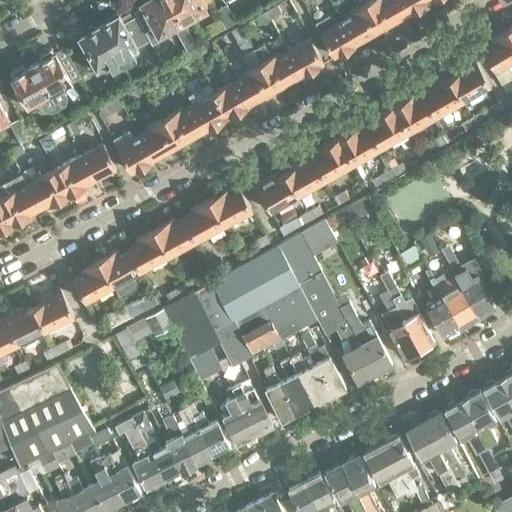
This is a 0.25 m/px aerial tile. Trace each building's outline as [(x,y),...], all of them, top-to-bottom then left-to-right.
[(136,14),(149,39),(151,42),(152,44),(152,43),(161,39),(159,34),(172,26),(174,30),(185,24),(171,0),(142,0),(142,1),(141,2),(145,9),(136,14)] [(171,0),(185,24),(191,20),(190,17),(206,8),(201,0),(171,0)] [(366,0),(354,0),(357,4),(349,9),(350,11),(341,16),(357,43),(358,43),(357,41),(382,27),(366,0)] [(408,14),(409,13),(401,0),(366,0),(382,27),(406,12),(408,14)] [(401,0),(409,13),(432,0),(431,0),(401,0)] [(266,10),(271,18),(282,12),(280,8),(277,3),(266,10)] [(226,28),(237,21),(226,4),(216,10),(226,28)] [(260,25),(271,18),(266,10),(255,16),(260,25)] [(149,39),(136,14),(124,21),(119,13),(118,13),(115,12),(104,18),(103,22),(100,24),(124,67),(135,60),(129,50),(137,45),(149,39)] [(357,43),(341,16),(336,19),(332,12),(315,22),(335,56),(357,43)] [(80,32),(80,35),(98,68),(106,63),(112,74),(124,67),(100,24),(93,28),(91,25),(80,32)] [(237,41),(245,54),(253,49),(246,36),(239,25),(231,30),(237,41)] [(511,73),(506,62),(511,59),(511,33),(508,26),(489,37),(491,41),(482,46),(495,69),(494,69),(502,84),(510,97),(511,97),(511,73)] [(287,47),(302,75),(324,62),(309,35),(296,42),(290,31),(281,36),(287,47)] [(206,51),(201,43),(179,56),(184,65),(206,51)] [(260,60),(276,87),(300,73),(301,76),(302,75),(287,47),(279,52),(277,50),(270,54),(263,43),(254,48),(260,60)] [(34,64),(59,108),(63,105),(66,96),(60,86),(71,80),(80,76),(66,46),(53,53),(51,49),(41,54),(43,59),(34,64)] [(251,101),(276,87),(260,60),(254,48),(253,49),(245,54),(242,55),(248,66),(240,71),(242,74),(235,77),(250,104),(252,103),(251,101)] [(450,77),(463,99),(490,83),(475,57),(456,68),(458,72),(450,77)] [(55,110),(59,108),(34,64),(25,68),(23,64),(11,71),(14,75),(12,76),(29,105),(41,98),(47,109),(55,110)] [(86,85),(94,81),(89,72),(81,76),(86,85)] [(137,94),(160,82),(155,73),(132,86),(137,94)] [(229,117),(250,104),(235,77),(213,90),(229,117)] [(440,78),(420,89),(422,93),(435,115),(463,99),(450,77),(442,82),(440,78)] [(207,129),(229,117),(213,90),(191,102),(207,129)] [(435,115),(422,93),(414,97),(412,93),(393,104),(408,130),(435,115)] [(101,117),(123,105),(118,95),(101,104),(98,113),(101,117)] [(504,108),(499,99),(471,116),(476,124),(504,108)] [(0,122),(9,118),(0,102),(0,122)] [(205,130),(207,129),(191,102),(183,107),(182,105),(164,115),(179,142),(204,128),(205,130)] [(377,119),(368,124),(381,146),(408,130),(393,104),(374,115),(377,119)] [(155,156),(179,142),(164,115),(146,125),(147,127),(139,132),(154,159),(156,158),(155,156)] [(465,131),(476,124),(471,116),(460,122),(465,131)] [(20,143),(30,137),(20,118),(9,123),(20,143)] [(65,124),(70,133),(79,128),(74,119),(65,124)] [(381,146),(368,124),(360,129),(357,125),(338,136),(353,162),(381,146)] [(63,125),(40,138),(39,139),(45,149),(57,142),(55,138),(66,131),(63,125)] [(154,159),(139,132),(133,135),(129,129),(114,138),(131,170),(132,169),(133,171),(154,159)] [(444,131),(434,138),(438,147),(450,140),(444,131)] [(322,150),(312,156),(325,178),(353,162),(338,136),(320,146),(322,150)] [(81,154),(94,178),(116,166),(103,142),(81,154)] [(298,193),(325,178),(312,156),(310,152),(292,162),(294,167),(286,171),(298,193)] [(90,180),(94,178),(81,154),(54,168),(68,194),(91,182),(90,180)] [(392,167),(397,175),(407,169),(402,161),(392,167)] [(376,187),(397,175),(392,167),(371,179),(376,187)] [(68,194),(54,168),(27,182),(40,207),(44,204),(45,206),(68,194)] [(298,193),(286,171),(278,176),(275,172),(256,183),(271,209),(298,193)] [(0,197),(14,223),(36,211),(35,209),(40,207),(27,182),(21,173),(0,183),(0,197)] [(210,197),(224,223),(252,207),(239,185),(231,190),(229,186),(210,197)] [(345,189),(333,195),(338,204),(350,197),(345,189)] [(365,194),(342,207),(350,222),(374,210),(365,194)] [(0,230),(14,223),(0,197),(0,230)] [(193,211),(184,215),(197,238),(224,223),(210,197),(191,207),(193,211)] [(307,210),(312,219),(323,212),(318,203),(307,210)] [(301,225),(312,219),(307,210),(296,216),(301,225)] [(197,238),(184,215),(176,220),(174,217),(154,227),(168,253),(197,238)] [(302,230),(314,252),(337,239),(325,217),(302,230)] [(168,253),(154,227),(135,238),(137,241),(128,246),(141,268),(168,253)] [(277,243),(317,319),(325,335),(336,329),(342,342),(346,339),(351,348),(344,352),(359,380),(361,379),(363,381),(369,378),(370,374),(376,371),(356,336),(338,301),(322,269),(314,252),(302,230),(277,243)] [(429,230),(413,239),(422,254),(438,245),(429,230)] [(266,233),(254,239),(259,248),(271,242),(266,233)] [(414,242),(399,250),(407,265),(422,256),(414,242)] [(227,355),(233,365),(241,361),(241,360),(265,348),(274,343),(281,339),(299,329),(307,325),(317,319),(277,243),(201,285),(193,289),(219,339),(227,355)] [(441,247),(450,265),(478,314),(494,305),(477,273),(482,270),(473,255),(460,263),(448,243),(441,247)] [(119,247),(99,258),(113,283),(141,268),(128,246),(120,250),(119,247)] [(113,283),(99,258),(80,268),(82,271),(72,276),(85,299),(113,283)] [(225,266),(221,258),(209,264),(214,273),(225,266)] [(478,314),(450,265),(443,269),(444,271),(432,277),(459,325),(478,314)] [(459,325),(432,277),(427,268),(423,270),(432,287),(426,290),(431,299),(425,302),(443,334),(459,325)] [(411,296),(404,299),(388,269),(379,274),(420,348),(435,340),(418,310),(411,296)] [(405,356),(420,348),(379,274),(372,278),(380,292),(379,293),(387,308),(381,312),(405,356)] [(185,283),(189,291),(193,289),(201,285),(196,276),(185,283)] [(170,302),(189,291),(185,283),(165,293),(170,302)] [(43,302),(34,306),(46,329),(74,315),(61,288),(41,298),(43,302)] [(211,343),(219,339),(193,289),(189,291),(170,302),(162,307),(172,325),(187,356),(189,355),(211,343)] [(356,336),(376,371),(382,368),(384,370),(390,367),(391,364),(392,363),(378,334),(371,338),(366,329),(361,320),(349,295),(338,301),(356,336)] [(131,318),(147,309),(140,296),(124,305),(130,316),(131,318)] [(130,316),(124,305),(103,316),(108,328),(130,316)] [(46,329),(34,306),(26,311),(24,306),(4,316),(18,343),(46,329)] [(162,307),(144,316),(153,334),(172,325),(162,307)] [(0,351),(18,343),(4,316),(0,317),(0,351)] [(128,325),(137,343),(153,334),(144,316),(128,325)] [(123,351),(137,343),(128,325),(112,333),(123,351)] [(313,363),(329,395),(346,386),(329,354),(323,357),(312,335),(307,325),(299,329),(310,351),(315,362),(313,363)] [(54,345),(58,353),(70,347),(65,339),(54,345)] [(276,348),(284,344),(281,339),(274,343),(276,348)] [(223,368),(219,359),(211,343),(189,355),(196,369),(195,370),(197,374),(200,379),(201,379),(221,369),(223,368)] [(47,359),(58,353),(54,345),(42,351),(47,359)] [(314,403),(329,395),(313,363),(315,362),(310,351),(302,355),(299,351),(290,356),(314,403)] [(224,370),(233,365),(227,355),(219,359),(223,368),(224,370)] [(314,403),(290,356),(280,361),(288,375),(282,378),(298,411),(314,403)] [(26,360),(13,366),(17,374),(30,368),(26,360)] [(57,365),(0,389),(0,414),(12,444),(20,464),(53,449),(70,441),(81,436),(94,431),(57,365)] [(298,411),(282,378),(280,379),(273,365),(264,370),(271,384),(266,387),(282,419),(298,411)] [(5,367),(0,369),(0,378),(2,382),(10,378),(5,367)] [(511,397),(511,370),(500,377),(511,397)] [(200,379),(197,374),(191,377),(199,392),(206,388),(201,379),(200,379)] [(511,417),(511,397),(500,377),(483,386),(500,416),(508,411),(511,417)] [(245,388),(241,381),(231,386),(235,395),(255,433),(273,423),(253,384),(245,388)] [(235,395),(231,386),(228,387),(232,396),(227,399),(233,409),(224,414),(238,441),(255,433),(235,395)] [(495,436),(488,423),(495,419),(479,389),(462,398),(479,428),(480,427),(487,440),(495,436)] [(447,406),(445,407),(462,437),(469,433),(495,482),(509,474),(504,464),(500,466),(493,454),(479,428),(462,398),(456,401),(454,400),(447,403),(447,406)] [(193,401),(188,404),(187,404),(213,454),(219,451),(222,452),(229,449),(230,446),(231,445),(216,417),(208,422),(202,411),(200,413),(193,401)] [(207,457),(213,454),(187,404),(178,409),(184,421),(179,424),(173,412),(169,414),(196,463),(198,462),(201,463),(207,460),(207,457)] [(131,415),(164,479),(181,471),(167,443),(159,447),(154,437),(146,440),(142,433),(141,431),(153,426),(144,409),(131,415)] [(424,418),(456,479),(466,474),(449,443),(457,439),(440,410),(424,418)] [(0,448),(12,444),(0,414),(0,448)] [(181,471),(196,463),(169,414),(162,417),(167,426),(165,427),(170,436),(165,438),(168,443),(167,443),(181,471)] [(159,482),(164,479),(131,415),(116,423),(120,430),(124,428),(130,439),(134,447),(136,446),(141,456),(134,460),(148,488),(150,487),(153,488),(159,485),(159,482)] [(459,485),(456,479),(424,418),(422,419),(417,422),(415,421),(409,424),(408,427),(405,428),(422,458),(430,454),(449,489),(459,485)] [(112,433),(109,427),(91,435),(94,441),(112,433)] [(381,442),(409,493),(416,489),(422,502),(429,499),(423,485),(422,486),(420,482),(416,484),(415,481),(412,476),(419,472),(398,432),(381,442)] [(71,441),(77,455),(88,450),(81,436),(70,441),(71,441)] [(55,457),(58,465),(60,464),(59,462),(77,454),(77,455),(71,441),(70,441),(53,449),(56,456),(55,457)] [(407,494),(409,493),(381,442),(364,451),(380,481),(389,476),(398,495),(406,491),(407,494)] [(511,443),(493,454),(500,466),(504,464),(507,463),(507,464),(511,461),(511,443)] [(119,470),(109,450),(101,454),(99,454),(123,501),(141,491),(128,465),(119,470)] [(380,511),(367,487),(375,483),(359,453),(342,461),(367,511),(380,511)] [(109,510),(119,505),(118,503),(123,501),(99,454),(90,459),(101,479),(92,484),(105,510),(108,508),(109,510)] [(47,470),(58,465),(55,457),(43,462),(47,470)] [(367,511),(342,461),(325,470),(340,501),(347,497),(354,511),(367,511)] [(17,465),(4,471),(18,496),(14,498),(21,511),(44,511),(41,505),(48,502),(39,485),(27,462),(18,466),(17,465)] [(73,477),(69,470),(62,473),(67,482),(69,481),(84,511),(100,511),(105,510),(92,484),(83,488),(77,475),(73,477)] [(18,496),(4,471),(0,472),(0,504),(4,511),(21,511),(14,498),(18,496)] [(303,479),(320,511),(336,511),(334,511),(332,511),(328,504),(335,500),(319,471),(303,479)] [(67,482),(62,473),(55,477),(60,488),(51,492),(61,511),(84,511),(69,481),(67,482)] [(320,511),(303,479),(287,487),(299,511),(320,511)] [(262,496),(269,511),(297,511),(289,497),(284,499),(283,498),(278,500),(273,491),(262,496)] [(497,511),(507,511),(511,509),(511,495),(494,505),(497,511)] [(269,511),(262,496),(247,504),(250,511),(269,511)] [(440,511),(435,502),(435,501),(413,511),(440,511)]
